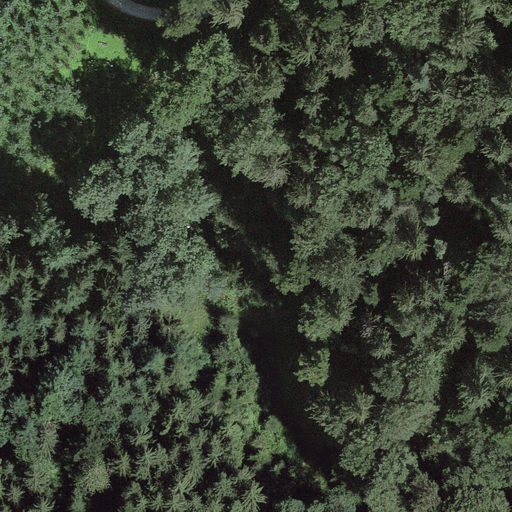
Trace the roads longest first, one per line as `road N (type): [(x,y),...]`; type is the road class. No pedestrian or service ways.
road 1 (track): [(0,211),(198,41),(220,10)]
road 2 (track): [(233,0),(173,19),(138,14),(120,0)]
